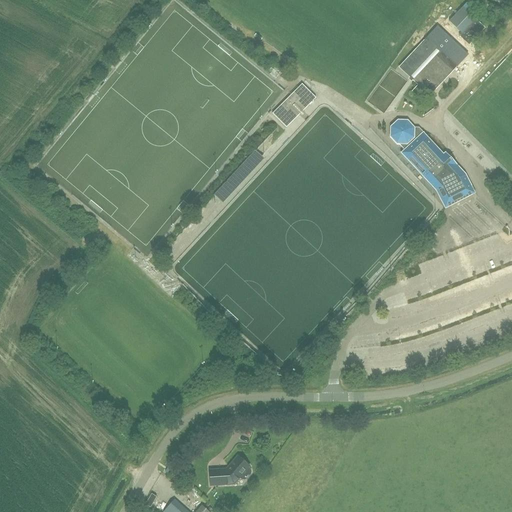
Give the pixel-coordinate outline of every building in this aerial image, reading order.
[(462,7),(449,22),(456,28),(461,33),(459,36),(469,45),(485,28),(475,19),(472,16),(462,7)] [(426,38),(399,67),(409,77),(413,81),(414,81),(418,85),(412,92),(419,99),(425,92),(426,93),(430,96),(430,95),(434,91),(436,88),(437,89),(453,71),(457,67),(466,57),(468,55),(466,53),(463,51),(457,57),(447,48),(449,47),(440,38),(444,33),(437,27),(426,38)] [(302,85),(272,114),(285,127),(298,115),(315,98),(302,85)] [(428,116),(435,110),(432,107),(425,113),(428,116)] [(390,137),(397,145),(399,145),(404,150),(401,153),(408,161),(412,158),(425,172),(421,175),(435,190),(444,207),(445,209),(473,195),(463,176),(452,163),(454,162),(450,157),(449,157),(450,156),(450,155),(449,157),(445,153),(443,154),(432,142),(419,128),(415,128),(408,121),(398,120),(390,127),(390,137)] [(261,156),(255,151),(214,195),(215,196),(223,203),(264,159),(261,156)] [(398,307),(409,304),(407,294),(396,296),(398,307)] [(248,477),(250,474),(251,471),(249,469),(248,468),(250,467),(238,456),(226,469),(209,471),(210,486),(234,485),(241,476),(242,477),(245,478),(248,477)] [(154,491),(149,502),(154,504),(159,494),(154,491)] [(187,511),(173,498),(161,510),(163,511),(207,511),(200,505),(193,511),(187,511)]
